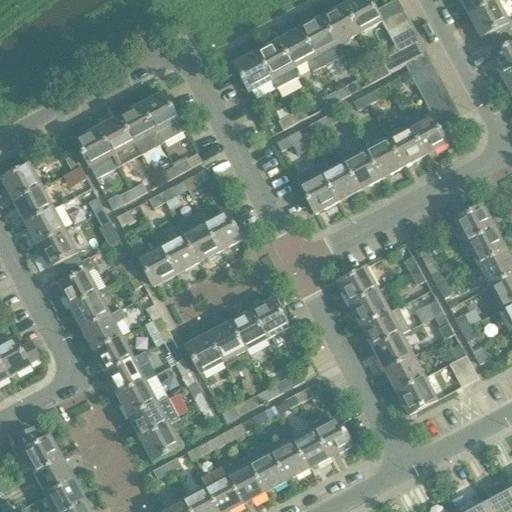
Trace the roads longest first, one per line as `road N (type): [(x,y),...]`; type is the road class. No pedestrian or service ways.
road 1 (residential): [(301,263),(187,58),(0,158)]
road 2 (residential): [(301,263),(507,154),(429,0)]
road 3 (residential): [(0,231),(77,379),(0,422)]
road 4 (residential): [(408,467),(301,263)]
